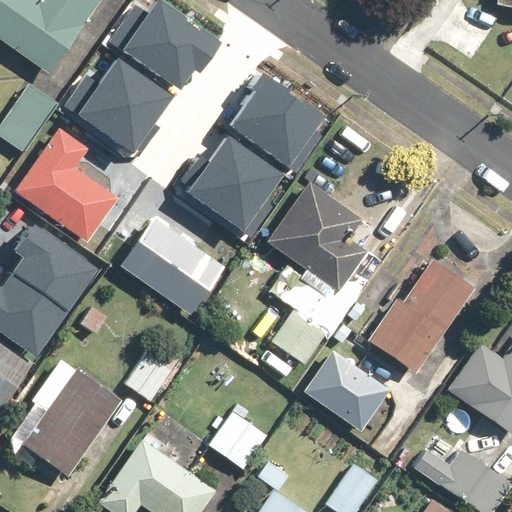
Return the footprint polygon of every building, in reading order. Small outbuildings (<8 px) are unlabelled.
[(0,0),(0,40),(43,71),(94,0),(0,0)] [(511,0),(489,0),(489,2),(511,8),(511,0)] [(131,1),(102,44),(173,89),(186,68),(192,72),(212,40),(150,1),(145,10),(131,1)] [(62,106),(123,152),(165,98),(112,58),(93,82),(85,76),(62,106)] [(255,74),(222,122),(281,163),(315,114),(255,74)] [(0,118),(0,134),(25,150),(57,102),(25,81),(0,118)] [(53,125),(10,185),(83,237),(113,195),(69,165),(82,146),(53,125)] [(195,157),(178,181),(183,184),(179,190),(238,231),(278,175),(221,136),(202,163),(195,157)] [(309,180),(265,238),(337,291),(366,251),(348,238),(362,219),(309,180)] [(147,215),(115,263),(186,309),(218,262),(147,215)] [(17,253),(6,269),(62,305),(90,262),(25,220),(8,247),(17,253)] [(371,343),(412,372),(468,290),(427,262),(371,343)] [(0,328),(32,349),(62,305),(6,269),(0,278),(0,328)] [(270,341),(303,362),(324,330),(291,309),(270,341)] [(478,343),(445,389),(511,436),(511,333),(496,355),(478,343)] [(0,341),(0,405),(31,364),(0,341)] [(129,387),(152,401),(176,362),(154,348),(129,387)] [(327,351),(301,391),(359,429),(386,388),(327,351)] [(23,442),(66,472),(118,400),(75,369),(23,442)] [(206,442),(242,466),(262,434),(226,411),(206,442)] [(439,437),(417,466),(480,511),(488,511),(507,487),(439,437)] [(191,511),(208,488),(139,438),(96,498),(114,511),(133,511),(138,506),(145,511),(191,511)] [(286,477),(264,462),(253,477),(275,492),(286,477)] [(323,504),(334,511),(354,511),(376,481),(350,464),(323,504)] [(253,511),(297,511),(267,491),(253,511)] [(450,511),(430,498),(420,511),(450,511)]
